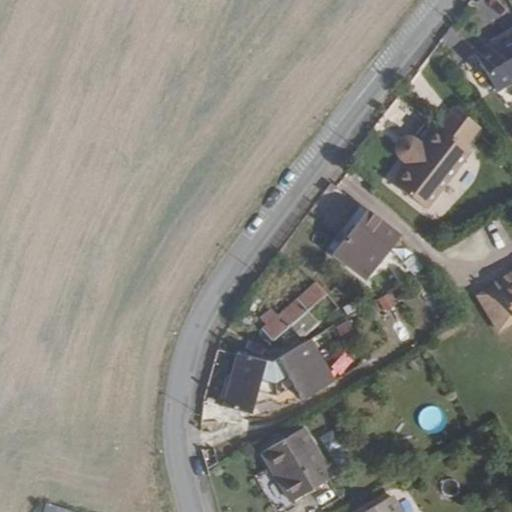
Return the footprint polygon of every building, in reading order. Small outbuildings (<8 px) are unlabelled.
[(509,93),(511,91),(511,39),(508,42),(509,45),(489,56),(509,93)] [(456,102),(441,122),(464,141),(480,121),(456,102)] [(396,179),(435,211),(480,154),(464,141),(441,122),(426,141),(420,140),(414,142),(409,147),(408,154),(411,159),(396,179)] [(410,238),(377,210),(345,250),(378,276),(410,238)] [(348,309),(327,284),(278,325),(273,328),(281,337),(283,341),(298,329),(309,343),(348,309)] [(283,310),(273,319),(278,325),(288,316),(283,310)] [(282,365),(255,357),(240,411),(267,417),(274,396),(293,401),(305,388),(314,401),(343,383),(319,343),(282,365)] [(309,430),(268,454),(296,503),(336,480),(309,430)] [(355,461),(334,430),(320,439),(341,470),(355,461)] [(406,511),(396,498),(375,511),(406,511)]
